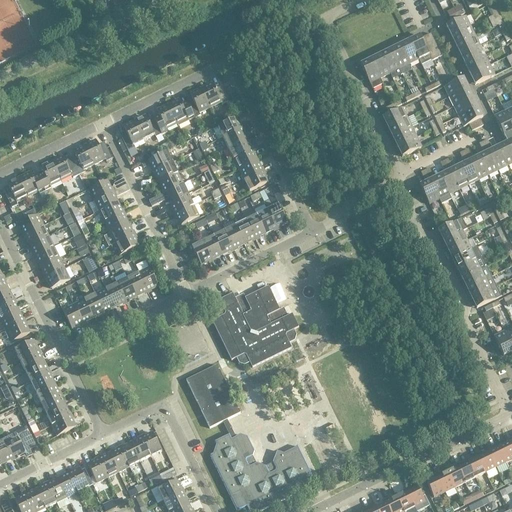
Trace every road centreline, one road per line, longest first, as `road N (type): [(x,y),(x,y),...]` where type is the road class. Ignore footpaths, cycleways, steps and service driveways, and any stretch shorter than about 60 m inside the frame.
road 1 (residential): [(509,418),(400,174)]
road 2 (residential): [(312,511),(509,418)]
road 3 (residential): [(309,234),(233,69),(221,64)]
road 4 (residential): [(183,294),(103,122)]
road 5 (unclassified): [(0,79),(160,0)]
road 6 (residential): [(400,174),(323,16)]
road 7 (residential): [(101,437),(145,417),(171,422),(215,511)]
road 8 (residential): [(309,234),(183,294)]
road 9 (residential): [(60,351),(0,228)]
road 10 (residential): [(183,294),(60,351)]
road 11 (residential): [(103,122),(221,64)]
